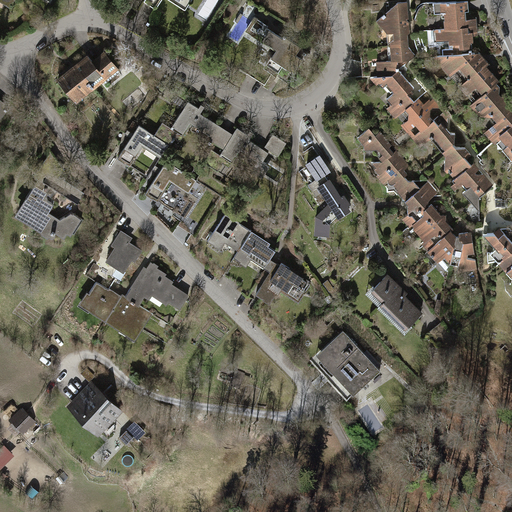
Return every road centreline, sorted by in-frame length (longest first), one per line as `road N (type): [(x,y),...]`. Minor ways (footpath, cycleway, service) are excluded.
road 1 (residential): [(1,62),(96,174),(305,386),(306,403),(285,417),(131,391),(95,359),(75,356),(61,378),(75,391)]
road 2 (residential): [(311,105),(320,132),(370,204),(376,243),(436,323)]
road 3 (residential): [(311,105),(265,112),(240,105),(88,17)]
road 4 (track): [(305,386),(380,511)]
